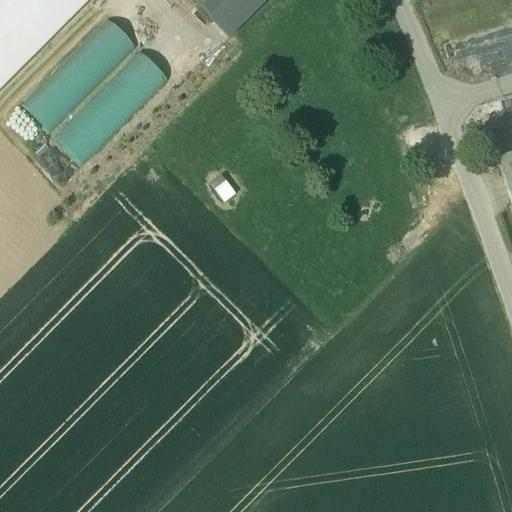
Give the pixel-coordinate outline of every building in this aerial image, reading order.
[(0,0),(0,91),(91,0),(0,0)] [(181,0),(222,42),(263,0),(181,0)] [(107,28),(102,23),(17,107),(43,133),(152,25),(132,4),(107,28)] [(65,124),(134,56),(130,51),(60,119),(65,124)] [(50,140),(76,167),(162,83),(136,57),(50,140)] [(511,158),(499,162),(511,207),(511,158)]
